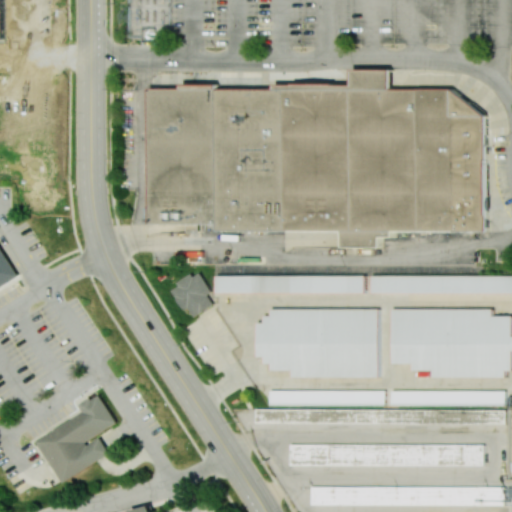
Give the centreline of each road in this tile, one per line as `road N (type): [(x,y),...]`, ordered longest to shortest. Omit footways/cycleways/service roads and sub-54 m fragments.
road 1 (tertiary): [(184,383),(113,273),(99,237),(91,197),(90,0)]
road 2 (tertiary): [(267,511),(184,383)]
